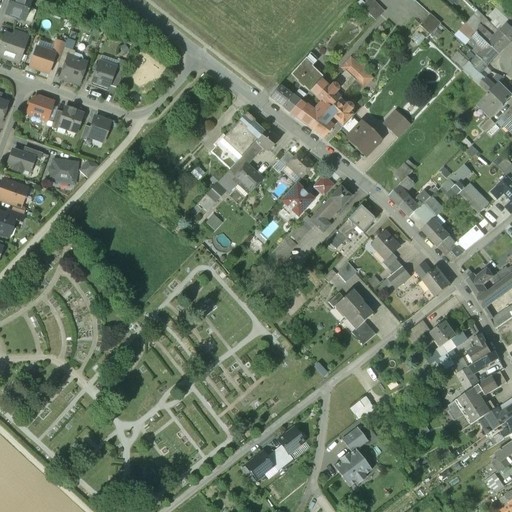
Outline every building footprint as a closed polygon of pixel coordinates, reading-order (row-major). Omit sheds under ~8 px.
[(10,0),(6,14),(15,17),(17,20),(19,21),(22,19),(24,20),(27,13),(32,10),(29,5),(31,0),(10,0)] [(385,12),(373,0),(368,0),(362,7),(376,21),(385,12)] [(511,20),(511,13),(502,3),(496,9),(510,22),(511,20)] [(493,12),(488,17),(493,21),(491,24),(499,32),(500,32),(510,22),(496,9),(493,12)] [(430,14),(420,25),(430,35),(441,24),(430,14)] [(490,33),(481,25),(483,23),(475,15),(467,24),(476,33),(483,39),(488,33),(489,34),(490,33)] [(511,40),(511,28),(511,27),(511,26),(511,23),(510,22),(500,32),(510,42),(511,40)] [(28,35),(15,30),(13,36),(12,38),(25,43),(28,35)] [(500,32),(494,39),(489,34),(488,33),(483,39),(499,54),(510,42),(500,32)] [(483,39),(476,33),(473,37),(475,39),(479,43),(483,39)] [(25,43),(12,38),(13,36),(5,34),(3,41),(5,42),(4,45),(2,44),(0,48),(0,56),(18,63),(25,43)] [(499,54),(483,39),(479,43),(485,48),(477,56),(487,66),(499,54)] [(65,44),(56,41),(52,52),(55,54),(53,59),(59,61),(64,47),(65,44)] [(52,52),(37,47),(29,67),(48,74),(53,59),(55,54),(52,52)] [(64,47),(59,61),(58,64),(65,66),(66,66),(69,57),(73,58),(75,51),(64,47)] [(304,87),(310,92),(321,80),(323,78),(311,68),(318,60),(311,54),(291,75),(299,81),(298,82),(304,87)] [(469,63),(460,56),(455,62),(463,69),(469,63)] [(487,66),(477,56),(470,64),(480,74),(487,66)] [(73,58),(69,57),(66,66),(65,66),(60,78),(79,84),(83,73),(85,71),(86,68),(85,65),(86,63),(73,58)] [(360,67),(351,59),(342,68),(356,81),(364,72),(369,67),(364,63),(360,67)] [(99,62),(93,80),(109,86),(109,85),(115,68),(99,62)] [(470,64),(469,63),(463,69),(474,79),(472,81),(478,86),(480,84),(485,78),(480,74),(470,64)] [(115,68),(109,85),(118,88),(124,71),(115,68)] [(364,72),(356,81),(359,84),(367,74),(364,72)] [(491,72),(485,78),(492,84),(500,76),(491,72)] [(367,74),(359,84),(363,88),(372,78),(367,74)] [(504,77),(500,76),(492,84),(494,87),(499,83),(504,77)] [(492,84),(485,78),(480,84),(489,93),(494,87),(492,84)] [(109,86),(93,80),(91,85),(107,91),(109,86)] [(313,113),(305,107),(303,109),(297,118),(310,129),(336,101),(340,98),(335,94),(338,90),(338,87),(337,87),(335,85),(332,85),(329,88),(321,80),(310,92),(322,103),(313,113)] [(489,93),(477,105),(486,114),(488,112),(494,117),(504,107),(503,106),(511,96),(511,95),(499,83),(494,87),(489,93)] [(292,96),(280,86),(269,98),(283,108),(292,96)] [(55,101),(38,95),(30,98),(24,113),(33,117),(34,113),(40,115),(39,119),(47,122),(55,101)] [(300,102),(292,96),(283,108),(290,113),(297,105),(300,102)] [(347,105),(340,98),(336,101),(344,108),(346,105),(347,105)] [(336,101),(310,129),(323,138),(333,128),(327,123),(331,118),(333,117),(336,120),(346,110),(344,108),(336,101)] [(290,113),(297,118),(303,109),(297,105),(290,113)] [(71,109),(69,108),(69,109),(65,108),(63,112),(58,126),(59,126),(76,133),(83,114),(75,111),(75,110),(74,110),(74,111),(70,110),(71,109)] [(511,111),(510,109),(501,118),(505,123),(511,115),(511,111)] [(63,112),(57,110),(51,127),(58,129),(59,126),(58,126),(63,112)] [(346,110),(336,120),(339,122),(343,127),(352,117),(353,116),(349,112),(346,110)] [(410,126),(395,112),(384,124),(399,138),(410,126)] [(255,121),(246,113),(243,117),(243,116),(239,121),(236,125),(231,131),(225,137),(223,135),(213,145),(216,147),(211,152),(230,170),(264,132),(254,122),(255,121)] [(503,125),(511,134),(511,115),(505,123),(503,125)] [(110,122),(95,117),(91,128),(88,137),(103,142),(110,122)] [(342,128),(341,129),(349,137),(360,125),(352,117),(343,127),(342,128)] [(491,118),(481,128),(485,133),(495,123),(491,120),(492,119),(491,118)] [(380,141),(361,124),(360,125),(349,137),(355,142),(355,145),(359,149),(361,149),(367,154),(380,141)] [(91,128),(85,126),(81,139),(86,141),(88,137),(91,128)] [(280,140),(266,130),(264,132),(230,170),(229,171),(235,177),(262,148),(268,152),(280,140)] [(36,151),(25,147),(23,154),(34,158),(36,151)] [(23,154),(13,150),(8,164),(15,166),(13,170),(21,173),(23,169),(30,171),(34,158),(23,154)] [(42,153),(36,151),(34,158),(39,160),(42,153)] [(287,152),(279,161),(285,167),(288,164),(287,164),(293,157),(287,152)] [(314,166),(298,152),(293,157),(287,164),(288,164),(303,178),(314,166)] [(77,164),(54,161),(53,166),(52,166),(50,168),(50,171),(51,174),(52,174),(51,181),(74,184),(77,164)] [(95,164),(87,161),(79,170),(87,179),(98,167),(95,164)] [(197,179),(204,172),(196,165),(189,171),(197,179)] [(406,165),(395,177),(401,183),(408,177),(409,175),(413,171),(406,165)] [(464,165),(443,186),(448,191),(455,199),(459,194),(465,189),(462,186),(459,183),(471,171),(464,165)] [(251,169),(240,181),(251,191),(262,179),(251,169)] [(235,177),(229,171),(217,184),(226,192),(230,195),(236,189),(234,188),(240,181),(235,177)] [(323,177),(314,187),(324,196),(334,186),(323,177)] [(410,179),(408,177),(401,183),(399,186),(405,192),(414,183),(410,179)] [(27,188),(2,179),(0,185),(0,199),(14,205),(20,207),(22,201),(23,202),(25,200),(26,196),(25,194),(27,188)] [(511,182),(509,179),(499,187),(511,200),(511,182)] [(315,199),(296,181),(278,200),(297,218),(315,199)] [(217,184),(198,204),(207,212),(226,192),(217,184)] [(405,192),(399,186),(389,196),(399,207),(409,197),(405,192)] [(436,193),(432,197),(437,202),(448,191),(443,186),(436,193)] [(341,188),(310,220),(315,225),(324,233),(331,225),(323,218),(330,210),(335,214),(351,197),(341,188)] [(431,188),(428,191),(427,189),(425,191),(431,197),(432,197),(436,193),(431,188)] [(425,191),(417,199),(420,202),(423,205),(424,204),(431,197),(425,191)] [(409,197),(399,207),(401,209),(411,199),(409,197)] [(431,197),(424,204),(434,215),(436,217),(439,215),(437,213),(442,208),(437,202),(432,197),(431,197)] [(414,201),(411,199),(401,209),(409,218),(415,213),(423,205),(420,202),(417,205),(414,201)] [(423,205),(415,213),(425,224),(434,215),(424,204),(423,205)] [(20,207),(14,205),(12,210),(23,214),(25,209),(20,207)] [(374,221),(359,207),(337,231),(344,238),(345,238),(355,227),(356,227),(357,226),(364,232),(374,221)] [(12,210),(8,209),(6,215),(5,216),(14,220),(22,222),(25,215),(23,214),(12,210)] [(6,215),(0,212),(0,233),(5,236),(8,229),(11,227),(14,220),(5,216),(6,215)] [(205,225),(213,232),(221,223),(213,216),(205,225)] [(306,216),(259,266),(272,277),(292,256),(288,253),(315,225),(310,220),(306,216)] [(449,237),(433,220),(422,230),(438,247),(449,237)] [(484,220),(476,226),(479,230),(487,223),(484,220)] [(335,230),(331,225),(324,233),(329,237),(335,230)] [(476,226),(470,232),(478,241),(484,236),(479,230),(476,226)] [(337,231),(335,230),(329,237),(326,240),(336,250),(346,239),(345,238),(344,238),(337,231)] [(455,244),(452,246),(455,250),(447,257),(452,263),(462,254),(478,241),(470,232),(455,244)] [(399,248),(385,233),(372,245),(386,260),(393,254),(399,248)] [(449,237),(438,247),(447,257),(455,250),(452,246),(455,244),(449,237)] [(393,254),(386,260),(382,263),(387,268),(397,258),(393,254)] [(347,263),(337,274),(345,283),(357,273),(347,263)] [(449,286),(435,269),(431,272),(424,264),(416,271),(436,297),(449,286)] [(401,267),(387,279),(395,288),(409,277),(401,267)] [(506,267),(497,273),(496,272),(491,275),(493,277),(494,278),(492,280),(496,286),(502,282),(502,281),(511,274),(508,269),(506,267)] [(464,272),(469,278),(473,275),(468,268),(464,272)] [(476,278),(473,275),(469,278),(465,281),(477,300),(488,292),(482,286),(493,277),(491,275),(487,269),(476,278)] [(336,274),(332,270),(324,279),(328,283),(336,274)] [(511,273),(511,274),(502,281),(502,282),(509,290),(511,288),(511,273)] [(488,292),(477,300),(484,310),(509,290),(502,282),(496,286),(488,292)] [(362,303),(352,292),(344,299),(337,305),(347,316),(362,303)] [(339,294),(328,303),(334,308),(337,305),(344,299),(339,294)] [(347,316),(357,328),(358,329),(365,322),(373,315),(362,303),(347,316)] [(506,310),(490,321),(495,328),(511,316),(511,308),(507,312),(506,310)] [(511,316),(495,328),(503,341),(511,335),(511,316)] [(429,329),(423,320),(408,332),(415,340),(415,339),(429,329)] [(365,322),(358,329),(357,328),(354,331),(359,337),(370,328),(365,322)] [(445,322),(431,333),(441,347),(442,347),(452,340),(456,337),(445,322)] [(370,328),(359,337),(354,331),(352,333),(363,346),(376,335),(370,328)] [(415,340),(408,332),(404,334),(411,344),(416,341),(415,339),(415,340)] [(456,337),(452,340),(456,347),(467,340),(463,332),(456,337)] [(492,354),(481,335),(474,339),(475,341),(471,343),(475,349),(468,353),(474,364),(492,354)] [(452,340),(442,347),(446,354),(456,347),(452,340)] [(446,354),(442,347),(441,347),(437,350),(441,357),(446,354)] [(474,364),(469,367),(474,374),(499,359),(495,352),(492,354),(474,364)] [(468,367),(463,358),(453,365),(458,373),(456,374),(461,383),(474,375),(474,374),(469,367),(468,367)] [(500,372),(491,377),(497,388),(507,383),(500,372)] [(475,377),(463,385),(467,392),(478,385),(479,384),(475,377)] [(479,384),(485,395),(485,396),(497,388),(491,377),(479,384)] [(467,392),(448,406),(455,417),(464,411),(473,424),(485,416),(495,409),(490,401),(484,405),(480,398),(485,395),(478,385),(467,392)] [(352,404),(360,418),(374,410),(366,397),(352,404)] [(495,409),(485,416),(494,430),(507,422),(511,418),(511,406),(500,414),(496,409),(495,409)] [(511,418),(507,422),(509,425),(510,429),(501,434),(504,439),(511,434),(511,418)] [(296,427),(278,441),(281,445),(282,447),(288,455),(300,445),(306,441),(296,427)] [(359,427),(341,440),(351,453),(356,450),(367,441),(361,433),(363,432),(359,427)] [(503,439),(487,449),(491,456),(490,457),(493,461),(498,457),(495,453),(507,445),(503,439)] [(511,441),(507,445),(495,453),(498,457),(493,461),(492,462),(494,465),(502,459),(511,452),(511,441)] [(282,447),(281,445),(273,452),(284,466),(293,460),(288,455),(282,447)] [(351,453),(349,455),(348,454),(339,460),(340,462),(333,467),(349,488),(356,482),(358,484),(366,478),(365,476),(371,470),(356,450),(351,453)] [(263,452),(246,466),(258,481),(264,476),(263,474),(272,467),(273,466),(274,466),(272,464),(268,458),(267,457),(263,452)] [(284,466),(273,452),(267,457),(268,458),(272,464),(274,466),(273,466),(278,472),(284,466)] [(502,459),(494,465),(499,471),(507,466),(502,459)] [(490,477),(483,468),(478,472),(485,481),(490,478),(490,477)] [(495,474),(490,477),(490,478),(485,481),(494,493),(504,487),(495,474)] [(505,496),(502,492),(498,495),(503,505),(508,503),(505,496)]
